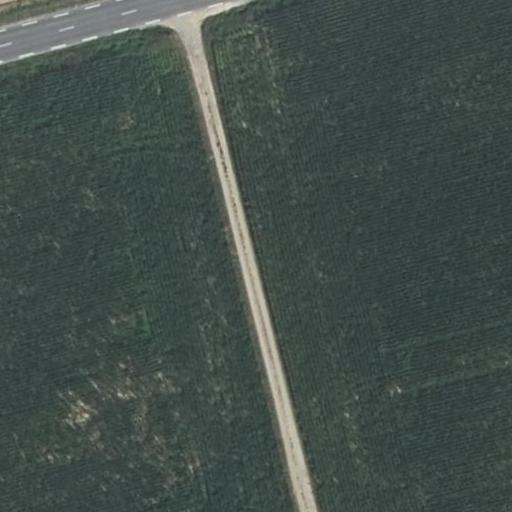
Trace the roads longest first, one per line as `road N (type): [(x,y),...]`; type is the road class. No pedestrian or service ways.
road 1 (track): [(180,6),(307,511)]
road 2 (secondary): [(0,51),(203,0)]
